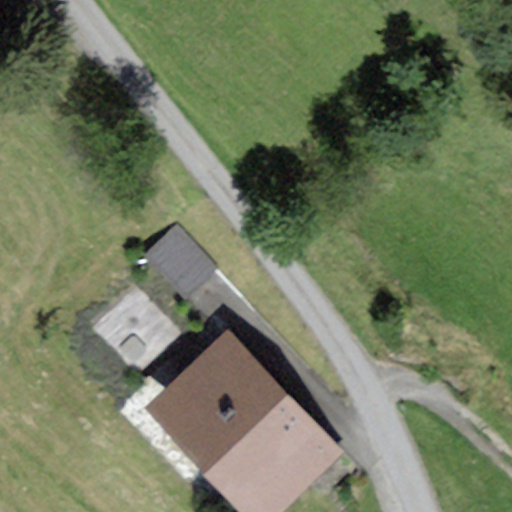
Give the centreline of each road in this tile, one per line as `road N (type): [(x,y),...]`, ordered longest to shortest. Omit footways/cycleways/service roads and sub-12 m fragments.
road 1 (residential): [(419,511),(367,387),(332,333),(76,0)]
road 2 (track): [(367,387),(418,388),(511,459)]
